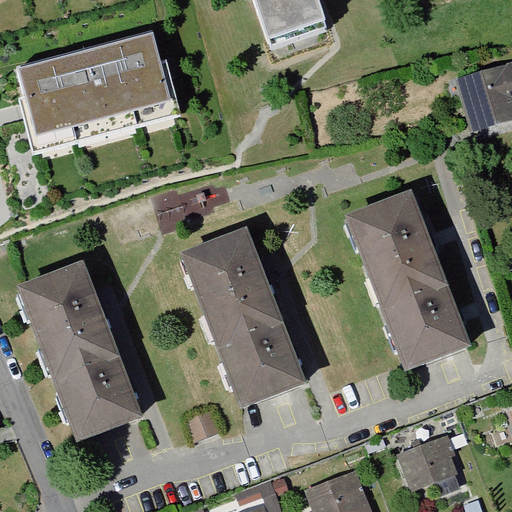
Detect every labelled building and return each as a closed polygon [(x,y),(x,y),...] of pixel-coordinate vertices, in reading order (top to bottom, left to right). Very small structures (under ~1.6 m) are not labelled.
[(249,0),(265,46),(324,26),(315,0),(249,0)] [(416,0),(422,13),(457,0),(416,0)] [(155,30),(19,72),(35,152),(183,117),(155,30)] [(511,64),(444,84),(461,144),(511,129),(511,108),(511,105),(511,104),(511,64)] [(410,194),(350,216),(405,365),(465,343),(410,194)] [(247,230),(187,252),(242,401),(302,379),(247,230)] [(82,267),(22,289),(77,438),(137,416),(82,267)] [(211,415),(179,427),(188,449),(219,436),(211,415)] [(445,440),(393,459),(412,509),(464,489),(445,440)] [(369,511),(354,471),(299,491),(307,511),(369,511)]
